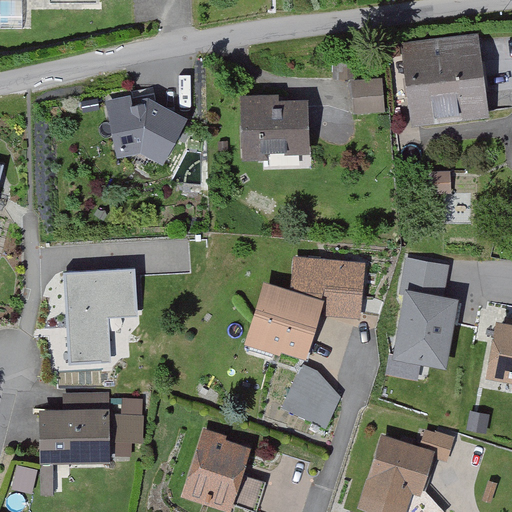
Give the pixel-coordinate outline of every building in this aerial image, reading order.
[(409,48),(419,120),(489,110),(486,90),(491,89),(487,60),(482,61),(479,38),(409,48)] [(335,61),(335,78),(352,78),(352,61),(335,61)] [(355,85),(357,113),(386,111),(384,82),(355,85)] [(274,96),(245,97),(246,157),(264,156),(264,148),(309,147),(309,127),(304,127),(304,104),(274,105),(274,96)] [(162,158),(182,121),(148,103),(128,107),(127,99),(110,102),(120,151),(141,147),(162,158)] [(451,192),(451,174),(433,175),(434,193),(441,193),(451,192)] [(294,294),(267,286),(249,345),(275,353),(278,343),(304,351),(316,309),(326,312),(327,308),(357,311),(361,266),(297,260),(294,294)] [(116,311),(137,309),(135,267),(63,271),(69,363),(101,362),(97,298),(115,297),(116,311)] [(456,303),(407,294),(395,358),(444,367),(456,303)] [(115,297),(97,298),(101,362),(111,361),(108,311),(116,311),(115,297)] [(511,375),(511,319),(507,319),(506,326),(502,326),(494,372),(511,375)] [(316,373),(301,366),(282,407),(325,427),(339,398),(325,391),(329,384),(314,378),(316,373)] [(54,493),(54,453),(84,452),(84,457),(107,457),(106,395),(66,395),(66,413),(43,414),(44,493),(54,493)] [(117,438),(143,439),(143,419),(117,418),(117,438)] [(208,429),(207,435),(204,434),(187,495),(209,501),(211,497),(257,509),(265,480),(239,473),(246,448),(225,442),(227,435),(208,429)] [(431,454),(432,451),(448,456),(453,437),(439,433),(438,435),(428,432),(423,448),(384,436),(362,506),(378,511),(389,500),(405,505),(410,487),(427,492),(438,457),(431,454)] [(37,471),(17,466),(12,486),(32,491),(37,471)]
